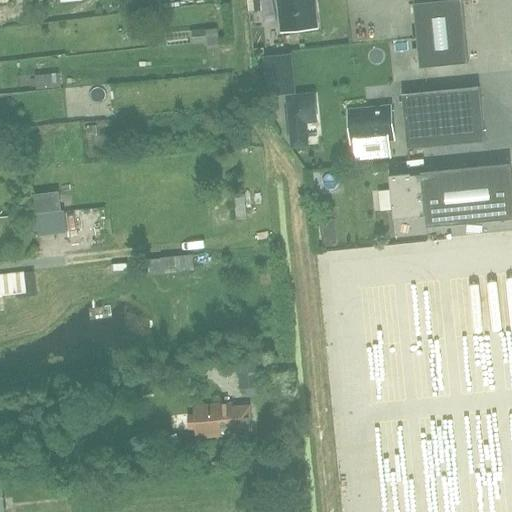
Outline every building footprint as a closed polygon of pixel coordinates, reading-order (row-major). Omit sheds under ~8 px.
[(312,0),(277,0),(282,32),(316,27),(312,0)] [(460,0),(444,0),(412,3),(418,67),(466,63),(460,0)] [(217,29),(205,31),(205,29),(190,31),(192,44),(207,42),(208,54),(220,53),(217,29)] [(401,94),(406,149),(484,141),(478,86),(401,94)] [(351,146),(395,142),(391,105),(347,109),(351,146)] [(277,172),(275,159),(250,162),(251,175),(277,172)] [(511,181),(510,163),(421,172),(421,175),(411,176),(411,174),(389,176),(393,219),(425,215),(427,228),(511,219),(511,181)] [(27,196),(30,215),(61,211),(58,192),(27,196)] [(35,215),(37,237),(66,234),(64,211),(35,215)] [(335,239),(319,240),(319,250),(335,249),(335,239)] [(23,272),(0,274),(0,296),(26,293),(23,272)] [(240,389),(260,386),(257,354),(236,357),(240,389)] [(195,429),(196,439),(234,435),(234,436),(252,434),(249,405),(232,407),(232,403),(204,405),(204,403),(193,404),(194,415),(190,415),(187,419),(188,426),(191,429),(195,429)] [(182,448),(176,434),(157,442),(163,456),(182,448)]
